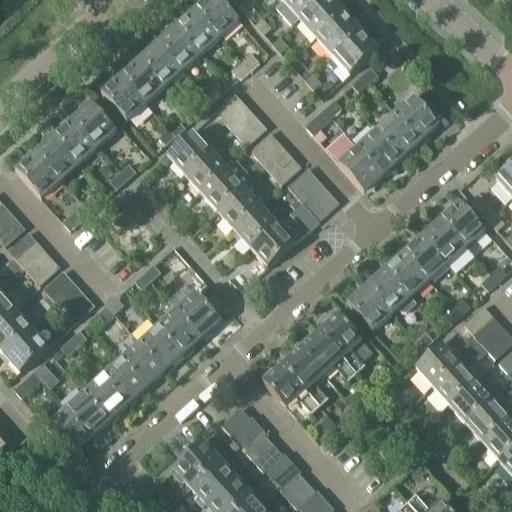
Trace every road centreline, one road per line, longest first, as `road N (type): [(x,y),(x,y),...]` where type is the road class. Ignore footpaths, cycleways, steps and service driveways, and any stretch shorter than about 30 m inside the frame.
road 1 (residential): [(227,368),(381,231)]
road 2 (residential): [(381,231),(247,85)]
road 3 (residential): [(227,368),(357,511)]
road 4 (residential): [(381,231),(511,115)]
road 5 (residential): [(111,298),(0,175)]
road 6 (residential): [(106,475),(227,368)]
road 7 (residential): [(0,102),(110,2)]
road 8 (residential): [(0,407),(69,483),(93,486),(106,475)]
